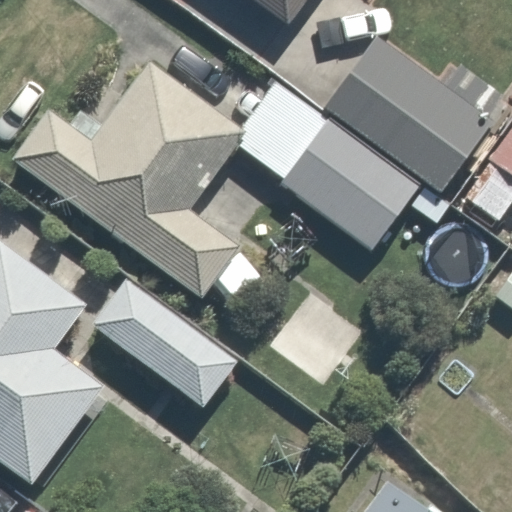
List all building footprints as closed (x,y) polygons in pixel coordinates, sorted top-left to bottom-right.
[(244,0),(274,22),(290,0),(244,0)] [(368,32),(318,100),(429,182),(479,113),(368,32)] [(196,217),(167,195),(231,112),(151,51),(85,137),(39,102),(7,144),(197,289),(259,206),(224,180),(196,217)] [(272,83),(229,141),(367,243),(409,186),(272,83)] [(511,107),(480,154),(511,175),(511,107)] [(0,469),(23,488),(107,383),(48,335),(80,296),(0,232),(0,469)] [(116,275),(82,320),(188,400),(222,355),(116,275)] [(422,511),(374,476),(347,511),(422,511)]
